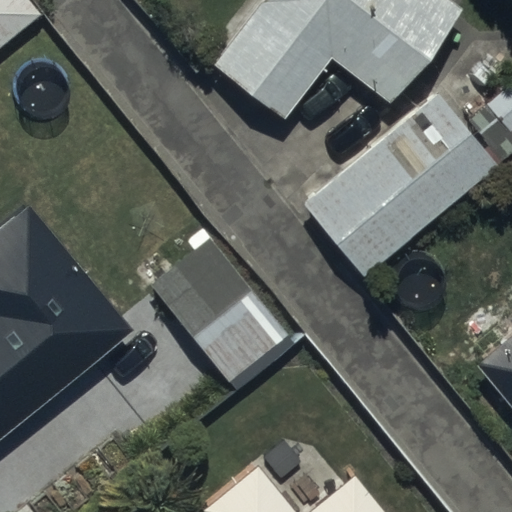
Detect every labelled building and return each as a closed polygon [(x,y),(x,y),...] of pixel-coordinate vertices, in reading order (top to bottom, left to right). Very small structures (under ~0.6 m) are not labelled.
[(0,0),(0,28),(33,3),(30,0),(0,0)] [(443,0),(241,0),(206,49),(277,101),(322,40),(382,84),(443,0)] [(511,138),(511,63),(458,107),(430,73),(294,182),(355,258),(493,148),(496,152),(511,138)] [(122,312),(21,187),(0,203),(0,341),(34,383),(122,312)] [(291,333),(206,220),(147,265),(232,377),(291,333)] [(511,316),(469,352),(511,403),(511,316)] [(251,451),(198,495),(211,511),(414,511),(411,508),(405,511),(390,511),(348,461),(335,471),(313,445),(283,439),(258,460),(251,451)]
